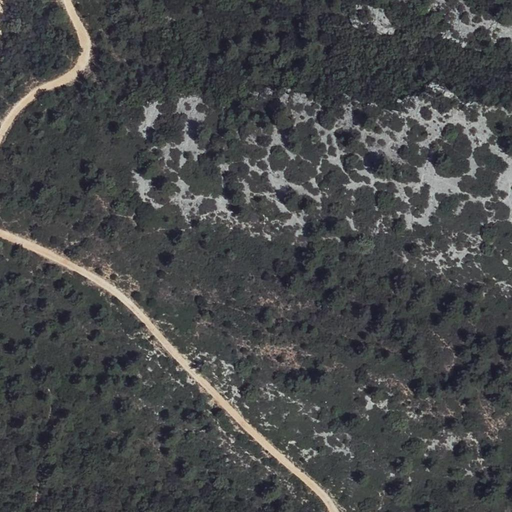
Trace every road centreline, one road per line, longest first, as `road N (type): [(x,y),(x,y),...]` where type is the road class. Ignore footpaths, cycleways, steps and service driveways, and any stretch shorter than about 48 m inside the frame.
road 1 (track): [(0,232),(99,281),(322,511)]
road 2 (track): [(47,0),(76,54),(67,78),(34,87),(7,108),(0,125)]
